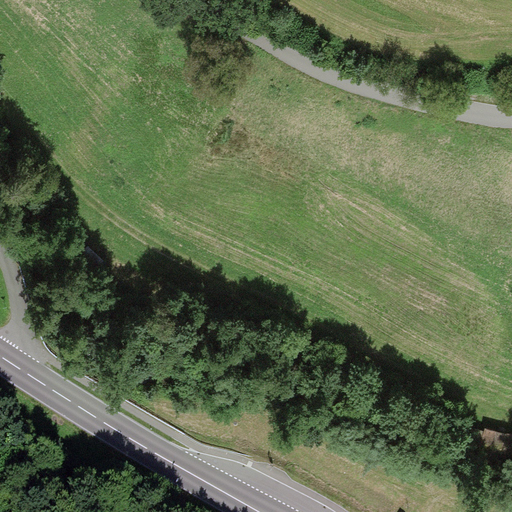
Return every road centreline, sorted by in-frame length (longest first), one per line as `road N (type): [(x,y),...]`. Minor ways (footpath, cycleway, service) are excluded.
road 1 (residential): [(511,120),(324,70),(192,0)]
road 2 (primary): [(259,511),(0,358)]
